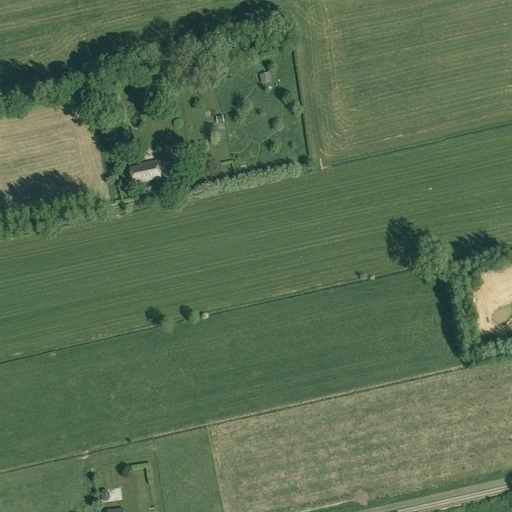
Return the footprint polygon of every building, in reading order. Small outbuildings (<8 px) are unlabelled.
[(160,71),(162,70),(168,69),(207,61),(204,44),(156,54),(160,71)] [(261,82),(271,80),(269,73),(259,75),(261,82)] [(164,147),(166,160),(185,156),(182,144),(164,147)] [(149,182),(160,179),(156,162),(140,165),(140,166),(130,169),(133,184),(141,182),(142,183),(144,188),(143,188),(145,194),(155,191),(153,183),(150,184),(149,182)] [(101,495),(102,498),(104,501),(108,501),(110,497),(109,494),(107,490),(103,491),(101,495)]
